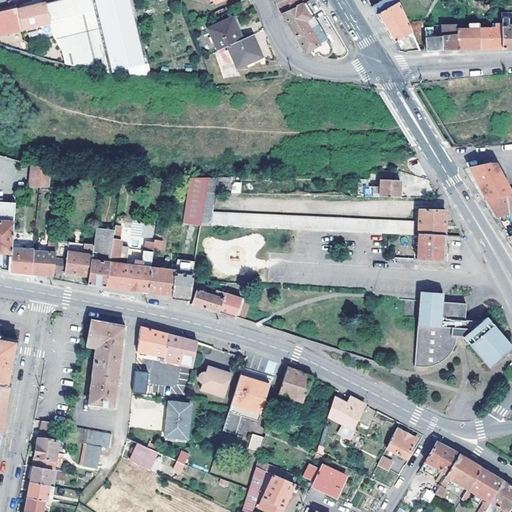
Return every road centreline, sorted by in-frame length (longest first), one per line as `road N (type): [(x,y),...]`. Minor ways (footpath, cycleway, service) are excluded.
road 1 (secondary): [(138,310),(295,354),(434,425)]
road 2 (residential): [(1,511),(42,293)]
road 3 (residential): [(109,471),(124,428),(138,310)]
road 4 (residential): [(257,0),(289,59),(335,74),(382,71)]
road 5 (tertiary): [(511,62),(382,71)]
road 6 (secondary): [(504,266),(438,161)]
